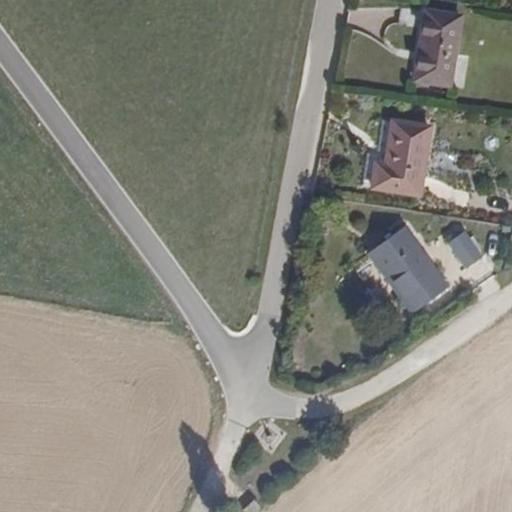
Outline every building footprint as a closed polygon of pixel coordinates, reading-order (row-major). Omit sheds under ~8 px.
[(449,97),(460,27),(425,19),(414,92),(449,97)] [(417,201),(428,137),(389,130),(383,171),(372,170),(370,193),(417,201)] [(482,256),(464,229),(449,239),(467,265),(482,256)] [(444,295),(399,233),(362,261),(407,323),(444,295)] [(265,511),(257,503),(247,511),(265,511)]
